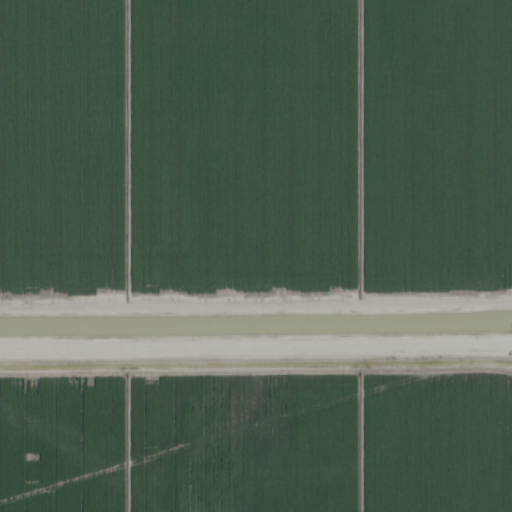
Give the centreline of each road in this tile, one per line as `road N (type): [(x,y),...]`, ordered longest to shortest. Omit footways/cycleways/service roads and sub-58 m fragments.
road 1 (residential): [(0,305),(511,300)]
road 2 (residential): [(0,353),(511,355)]
